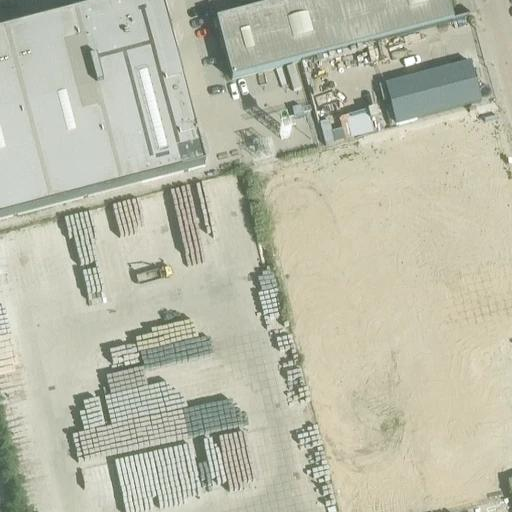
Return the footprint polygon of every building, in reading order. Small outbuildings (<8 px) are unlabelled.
[(160,0),(131,0),(75,15),(120,191),(205,169),(160,0)] [(475,19),(475,17),(453,23),(446,0),(278,0),(280,5),(215,22),(231,82),(475,19)] [(75,15),(4,33),(50,209),(120,191),(75,15)] [(4,33),(0,34),(0,222),(50,209),(4,33)] [(470,65),(385,87),(395,127),(481,104),(470,65)] [(511,158),(501,105),(366,133),(398,283),(511,259),(511,158)] [(352,489),(412,475),(385,359),(326,373),(352,489)]
